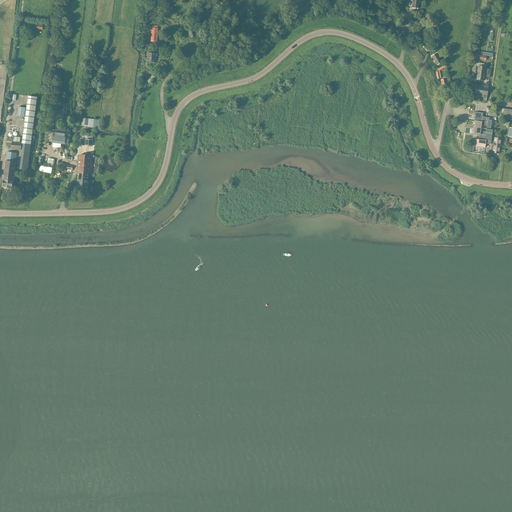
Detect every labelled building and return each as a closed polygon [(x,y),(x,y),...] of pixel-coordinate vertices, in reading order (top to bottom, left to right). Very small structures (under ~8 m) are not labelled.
[(158,29),(157,29),(157,26),(152,26),(152,28),(152,29),(150,29),(149,32),(152,32),(151,42),(157,42),(158,29)] [(479,58),(479,60),(485,61),(486,59),(486,56),(492,57),(493,54),(480,52),(480,55),(479,58)] [(155,62),(156,54),(148,53),(147,61),(155,62)] [(436,54),(431,56),(437,65),(442,63),(436,54)] [(438,72),(436,72),(437,79),(441,78),(440,71),(447,67),(446,65),(437,70),(438,72)] [(478,66),(477,73),(489,74),(490,75),(491,70),(485,69),(485,67),(478,66)] [(442,88),(450,87),(451,87),(451,82),(450,77),(445,78),(446,79),(441,80),(442,88)] [(475,87),(474,93),(482,95),(482,94),(484,95),(483,99),(483,102),(486,102),(486,99),(488,87),(489,83),(486,82),(485,86),(483,86),(482,88),(475,87)] [(24,144),(21,169),(27,170),(31,145),(37,97),(28,96),(22,143),(23,143),(24,144)] [(19,107),(17,116),(24,117),(25,108),(19,107)] [(501,117),(503,117),(503,119),(511,120),(511,117),(511,109),(504,109),(500,108),(499,114),(501,114),(501,117)] [(475,121),(473,133),(479,134),(478,140),(476,139),(476,146),(485,148),(485,144),(491,144),(493,130),(491,129),(492,120),(489,120),(489,118),(482,117),(483,113),(475,112),(475,115),(476,115),(475,118),(478,119),(478,121),(475,121)] [(88,119),(87,127),(89,128),(98,128),(99,120),(90,119),(88,119)] [(66,133),(54,132),(53,140),(65,142),(66,133)] [(7,138),(6,144),(9,149),(11,149),(21,150),(21,143),(20,143),(20,137),(12,137),(12,139),(7,138)] [(494,138),(492,153),(499,154),(501,139),(494,138)] [(3,180),(2,187),(12,188),(13,182),(15,162),(16,153),(7,152),(3,180)] [(80,155),(79,164),(87,165),(88,156),(80,155)] [(79,164),(78,173),(91,174),(92,157),(93,157),(94,156),(88,156),(87,165),(79,164)] [(77,185),(77,191),(87,192),(88,185),(88,180),(91,180),(91,174),(78,173),(77,185)]
